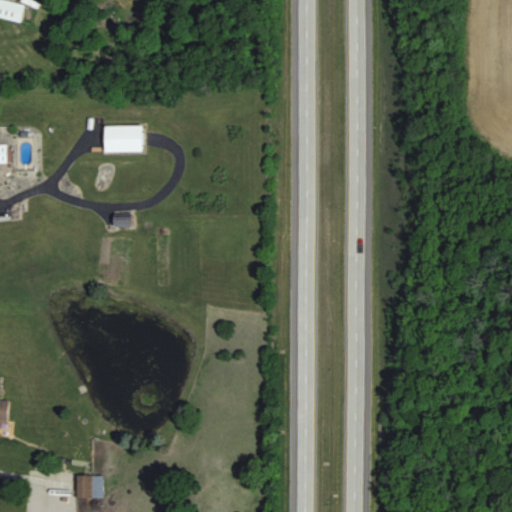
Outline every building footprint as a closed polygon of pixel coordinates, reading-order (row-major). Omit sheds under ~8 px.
[(0,0),(0,15),(22,19),(25,2),(11,0),(0,0)] [(106,124),(106,151),(145,151),(145,124),(106,124)] [(133,214),(116,214),(116,225),(133,225),(133,214)] [(0,419),(9,420),(10,399),(0,398),(0,396),(1,375),(0,374),(0,419)] [(103,497),(103,474),(76,474),(76,497),(103,497)]
